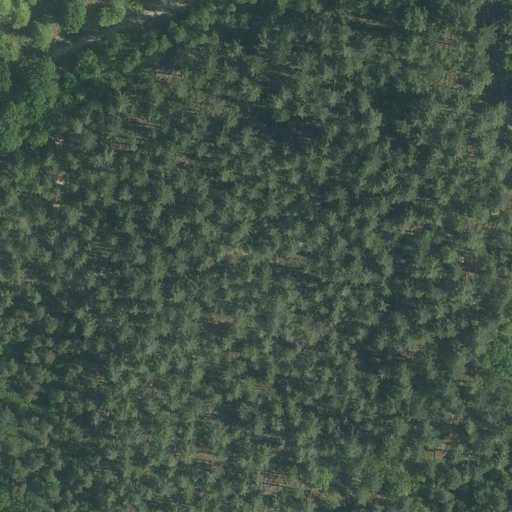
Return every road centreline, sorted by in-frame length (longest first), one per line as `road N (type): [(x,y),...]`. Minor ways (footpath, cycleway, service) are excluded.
road 1 (track): [(5,76),(48,131),(55,267),(67,290),(511,214)]
road 2 (track): [(0,78),(195,0)]
